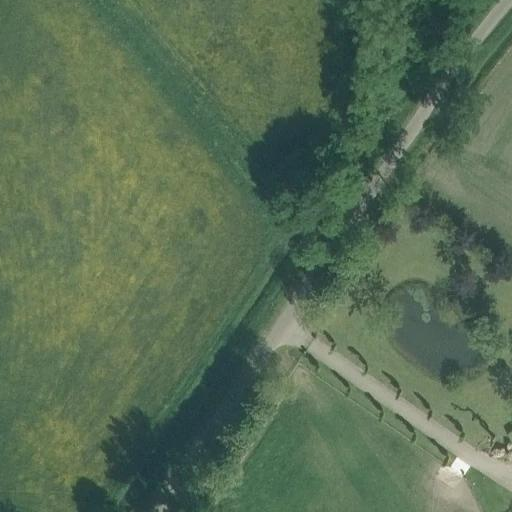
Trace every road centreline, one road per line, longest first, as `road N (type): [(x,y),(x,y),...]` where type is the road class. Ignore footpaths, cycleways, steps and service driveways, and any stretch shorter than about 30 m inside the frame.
road 1 (unclassified): [(158,511),(505,0)]
road 2 (unknown): [(285,320),(463,453),(511,468)]
